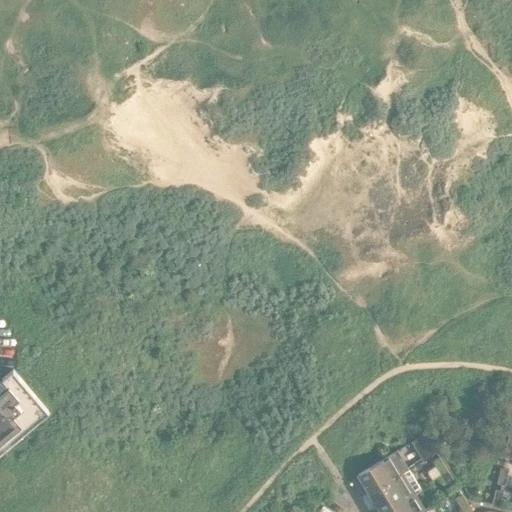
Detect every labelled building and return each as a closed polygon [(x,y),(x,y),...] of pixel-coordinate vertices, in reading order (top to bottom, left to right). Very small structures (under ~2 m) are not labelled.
[(0,451),(48,411),(12,368),(1,377),(5,382),(0,386),(0,451)] [(421,433),(422,433),(430,447),(437,443),(428,429),(421,433)] [(509,457),(511,446),(511,441),(505,440),(502,456),(509,457)] [(396,449),(357,473),(368,492),(401,472),(407,468),(396,449)] [(431,460),(439,473),(446,469),(438,456),(431,460)] [(499,466),(495,482),(503,484),(507,468),(499,466)] [(372,497),(379,510),(412,490),(419,486),(407,468),(401,472),(368,492),(372,497)] [(439,473),(448,487),(454,483),(446,469),(439,473)] [(502,490),(494,488),(490,504),(498,505),(502,490)] [(417,511),(423,509),(412,490),(379,510),(380,511),(417,511)] [(454,497),(462,511),(469,507),(460,493),(454,497)]
